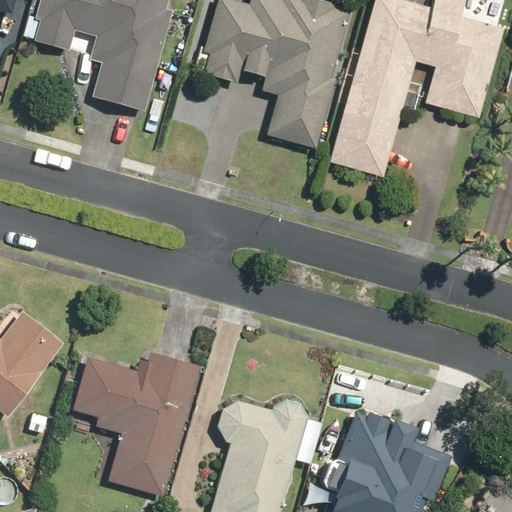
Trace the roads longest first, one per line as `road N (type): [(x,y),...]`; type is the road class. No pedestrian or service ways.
road 1 (residential): [(511,380),(467,356),(195,278)]
road 2 (residential): [(214,216),(511,305)]
road 3 (residential): [(0,157),(214,216)]
road 4 (residential): [(195,278),(0,223)]
